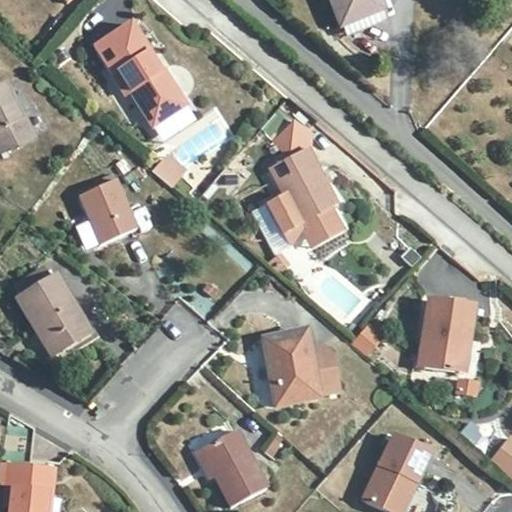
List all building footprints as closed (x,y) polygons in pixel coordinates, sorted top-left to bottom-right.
[(326,0),(338,28),(380,11),(375,0),(326,0)] [(380,11),(338,28),(342,40),(385,23),(380,11)] [(130,91),(149,119),(180,92),(162,66),(154,72),(140,54),(146,49),(127,24),(94,48),(125,92),(130,91)] [(180,92),(149,119),(153,125),(186,99),(180,92)] [(7,127),(0,112),(0,155),(2,155),(3,159),(26,148),(15,125),(7,127)] [(334,209),(306,153),(268,170),(298,227),(334,209)] [(167,159),(159,167),(179,184),(187,173),(170,159),(169,161),(167,159)] [(159,167),(152,178),(171,193),(179,184),(159,167)] [(97,245),(134,230),(116,185),(79,200),(97,245)] [(288,262),(308,252),(302,241),(282,252),(288,262)] [(89,336),(55,277),(15,300),(48,359),(89,336)] [(420,368),(458,372),(461,337),(468,337),(471,303),(427,298),(420,368)] [(368,327),(352,345),(365,357),(381,339),(368,327)] [(461,337),(458,372),(465,373),(468,337),(461,337)] [(304,363),(302,341),(264,345),(272,415),(309,413),(308,405),(334,403),(331,367),(323,362),(304,363)] [(474,399),(476,383),(453,380),(451,396),(474,399)] [(36,432),(8,416),(0,484),(0,499),(4,500),(2,511),(40,511),(43,497),(48,498),(51,470),(32,468),(36,432)] [(264,492),(236,437),(197,456),(225,511),(264,492)] [(419,489),(434,456),(390,438),(361,505),(377,511),(398,511),(410,486),(419,489)] [(511,440),(509,438),(491,459),(511,480),(511,440)]
